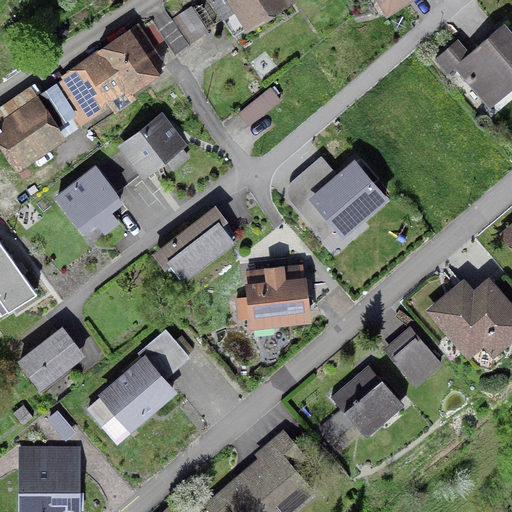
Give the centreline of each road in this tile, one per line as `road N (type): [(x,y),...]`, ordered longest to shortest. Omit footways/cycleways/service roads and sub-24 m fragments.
road 1 (residential): [(511,185),(133,511)]
road 2 (residential): [(459,0),(246,179),(66,307)]
road 3 (residential): [(146,0),(0,92)]
